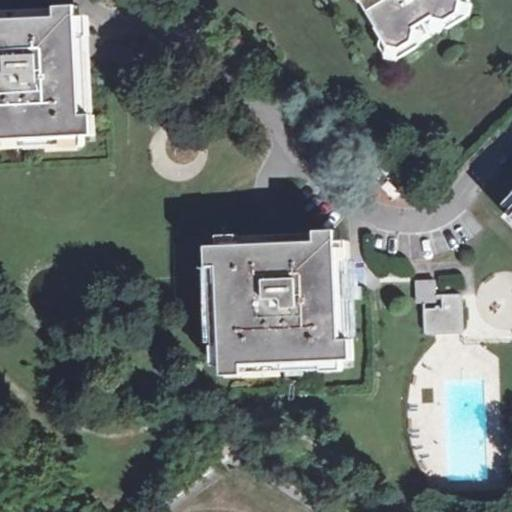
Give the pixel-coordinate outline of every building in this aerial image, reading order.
[(364,0),(391,41),(396,49),(407,51),(418,44),(421,30),(438,19),(452,22),(464,13),(465,3),(463,0),(364,0)] [(463,0),(465,3),(464,13),(452,22),(438,19),(421,30),(418,44),(407,51),(396,49),(391,41),(386,45),(385,50),(391,60),(404,62),(425,48),(426,38),(443,27),(454,30),(474,17),(476,4),(472,0),(463,0)] [(0,20),(0,139),(87,135),(81,17),(0,20)] [(222,246),(226,365),(346,360),(340,241),(222,246)] [(436,280),(417,281),(418,302),(436,301),(436,280)] [(465,328),(464,298),(462,295),(459,294),(443,294),(444,307),(424,308),(426,333),(460,332),(463,330),(465,328)]
